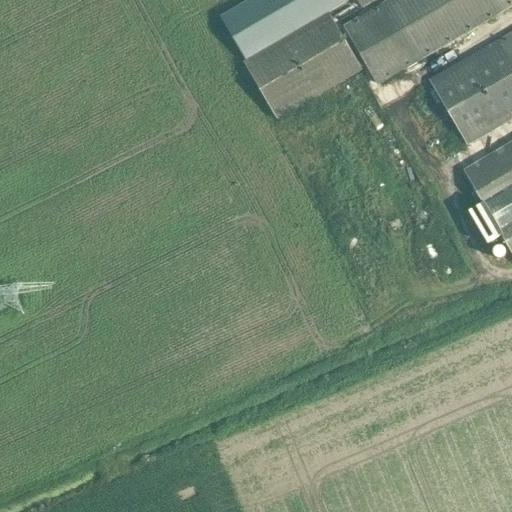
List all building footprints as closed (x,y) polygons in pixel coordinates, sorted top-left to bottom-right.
[(251,0),(220,18),(246,62),(330,14),(330,13),(353,0),(251,0)] [(344,37),(330,13),(330,14),(246,62),(244,64),(280,124),(364,74),(362,69),(366,66),(379,87),(511,8),(511,0),(391,0),(344,28),(348,34),(344,37)] [(356,0),(362,9),(376,0),(356,0)] [(511,32),(429,81),(468,148),(511,122),(511,32)] [(505,240),(511,252),(511,144),(465,172),(485,207),(471,215),(490,248),(505,240)]
